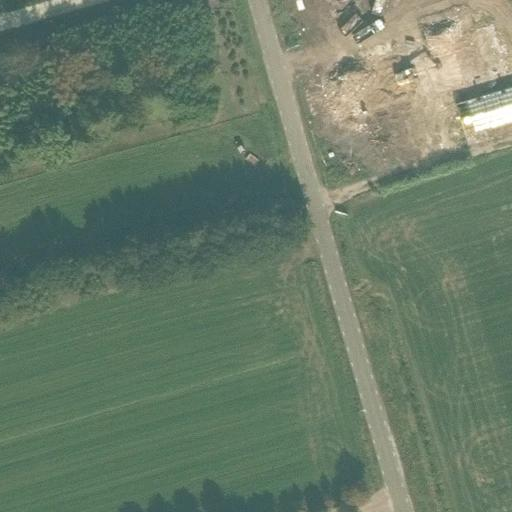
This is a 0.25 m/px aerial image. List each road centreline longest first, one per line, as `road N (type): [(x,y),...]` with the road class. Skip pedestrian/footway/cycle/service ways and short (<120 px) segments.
road 1 (tertiary): [(395,511),(254,0)]
road 2 (unknown): [(311,209),(511,149)]
